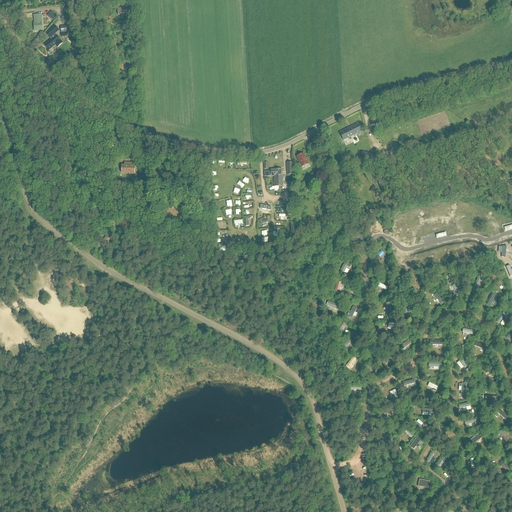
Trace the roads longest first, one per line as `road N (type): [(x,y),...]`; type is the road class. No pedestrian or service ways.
road 1 (unclassified): [(511,62),(373,100),(270,151),(203,150),(94,109),(51,77),(0,15)]
road 2 (unclassified): [(344,511),(296,377),(253,345),(97,263),(36,214),(0,95)]
